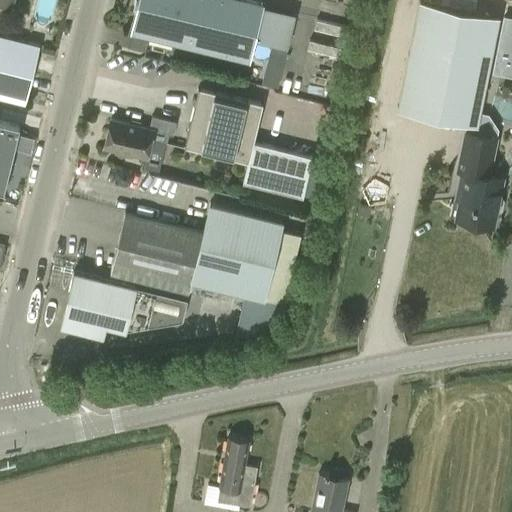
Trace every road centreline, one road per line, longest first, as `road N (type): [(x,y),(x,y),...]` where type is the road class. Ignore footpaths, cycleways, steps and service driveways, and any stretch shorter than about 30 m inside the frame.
road 1 (tertiary): [(17,442),(317,377),(511,351)]
road 2 (unclassified): [(17,442),(4,351),(88,0)]
